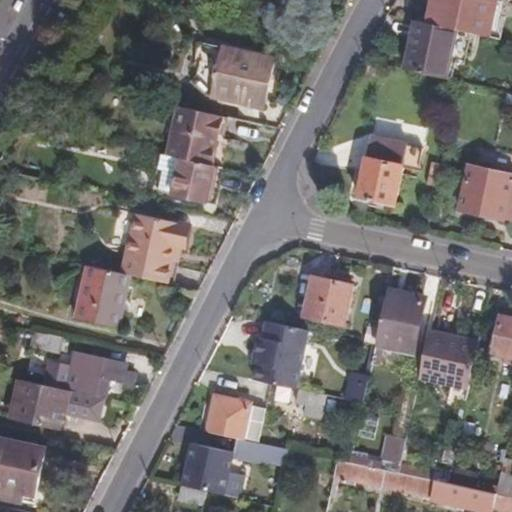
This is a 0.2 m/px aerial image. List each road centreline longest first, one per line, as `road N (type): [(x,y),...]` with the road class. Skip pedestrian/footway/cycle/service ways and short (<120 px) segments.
road 1 (residential): [(107,511),(253,217)]
road 2 (residential): [(253,217),(511,273)]
road 3 (residential): [(253,217),(365,0)]
